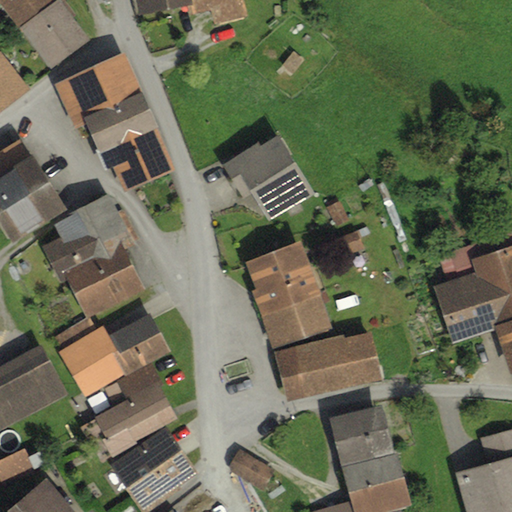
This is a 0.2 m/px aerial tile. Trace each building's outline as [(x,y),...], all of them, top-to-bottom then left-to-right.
[(59,0),(0,0),(0,3),(50,70),(90,40),(59,0)] [(136,0),(139,12),(189,2),(191,13),(212,8),(215,22),(247,15),(244,0),(136,0)] [(0,109),(30,87),(1,50),(0,50),(0,109)] [(125,54),(55,85),(75,129),(85,124),(106,170),(113,167),(124,191),(175,169),(157,128),(158,127),(125,54)] [(258,141),(222,163),(243,198),(252,193),(268,220),(314,193),(279,134),(260,145),(258,141)] [(20,136),(0,148),(0,219),(12,239),(64,207),(20,136)] [(59,236),(41,245),(60,284),(68,280),(87,318),(145,289),(123,247),(133,243),(108,193),(65,215),(66,218),(53,224),(59,236)] [(349,219),(339,200),(326,207),(335,226),(349,219)] [(364,248),(357,230),(338,238),(345,255),(364,248)] [(459,277),(434,286),(453,343),(495,329),(493,324),(511,317),(511,230),(439,255),(445,274),(456,271),(459,277)] [(300,242),(245,262),(255,288),(251,290),(272,346),(330,326),(300,242)] [(62,348),(57,351),(85,396),(169,349),(149,313),(108,336),(101,326),(95,329),(62,348)] [(511,317),(493,324),(495,329),(511,374),(511,373),(511,317)] [(62,348),(95,329),(89,318),(55,337),(62,348)] [(344,334),(272,350),(285,404),(383,381),(372,331),(345,338),(344,334)] [(41,345),(0,366),(0,430),(67,395),(41,345)] [(117,406),(96,417),(97,419),(82,427),(102,464),(139,443),(138,441),(179,419),(150,367),(108,390),(117,406)] [(381,404),(329,418),(342,467),(394,453),(381,404)] [(168,426),(112,464),(145,511),(201,473),(168,426)] [(488,462),(456,471),(467,511),(511,511),(511,428),(481,437),(488,462)] [(25,448),(0,459),(0,479),(3,486),(36,471),(25,448)] [(276,469),(240,449),(228,469),(264,489),(276,469)] [(394,453),(342,467),(351,500),(354,511),(382,511),(412,504),(397,452),(394,453)] [(75,511),(46,477),(8,508),(11,511),(75,511)] [(354,511),(351,500),(308,511),(354,511)]
